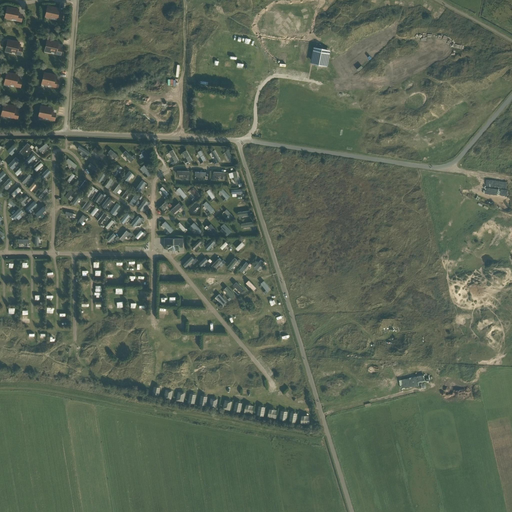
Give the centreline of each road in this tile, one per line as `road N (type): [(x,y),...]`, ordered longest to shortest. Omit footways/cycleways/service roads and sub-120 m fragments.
road 1 (unclassified): [(351,511),(239,139)]
road 2 (unclassified): [(239,139),(451,164),(511,94)]
road 3 (residential): [(239,139),(0,134)]
